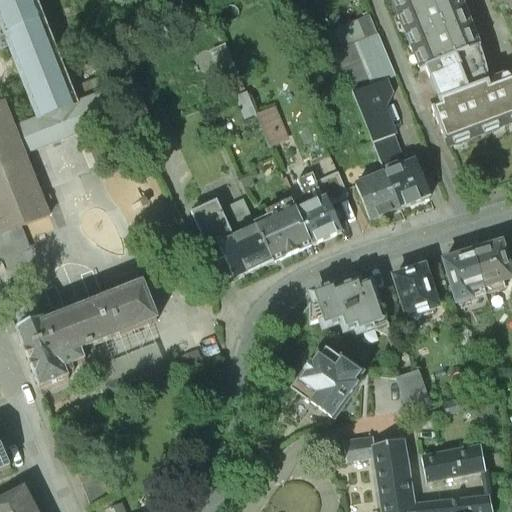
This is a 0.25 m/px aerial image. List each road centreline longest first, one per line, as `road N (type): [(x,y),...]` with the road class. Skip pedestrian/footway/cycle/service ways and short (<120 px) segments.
road 1 (residential): [(511,209),(304,277),(283,291),(256,323),(208,511)]
road 2 (residential): [(65,511),(0,346)]
